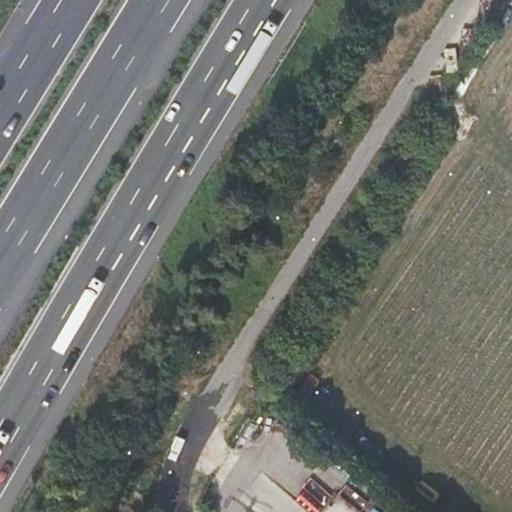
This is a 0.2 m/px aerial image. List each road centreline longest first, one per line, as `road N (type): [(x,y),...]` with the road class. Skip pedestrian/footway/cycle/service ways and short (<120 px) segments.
road 1 (motorway): [(0,444),(265,0)]
road 2 (motorway): [(0,260),(160,0)]
road 3 (motorway): [(69,0),(0,112)]
road 4 (track): [(511,154),(416,70)]
